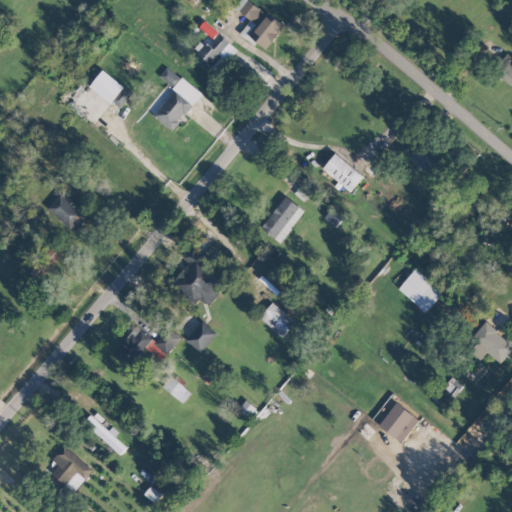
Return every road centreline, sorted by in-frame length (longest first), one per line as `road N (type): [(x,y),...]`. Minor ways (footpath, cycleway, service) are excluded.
road 1 (tertiary): [(0,417),(121,291),(188,201),(347,26)]
road 2 (tertiary): [(308,0),(387,49),(511,157)]
